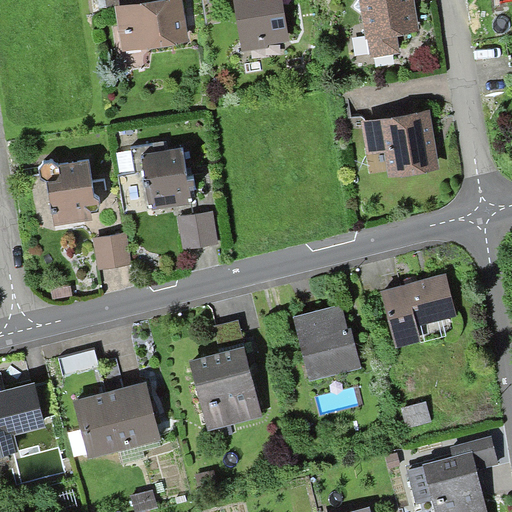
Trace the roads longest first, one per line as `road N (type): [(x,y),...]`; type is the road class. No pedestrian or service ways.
road 1 (residential): [(21,329),(482,213)]
road 2 (residential): [(448,0),(482,213)]
road 3 (residential): [(482,213),(511,389)]
road 4 (residential): [(21,329),(0,194)]
